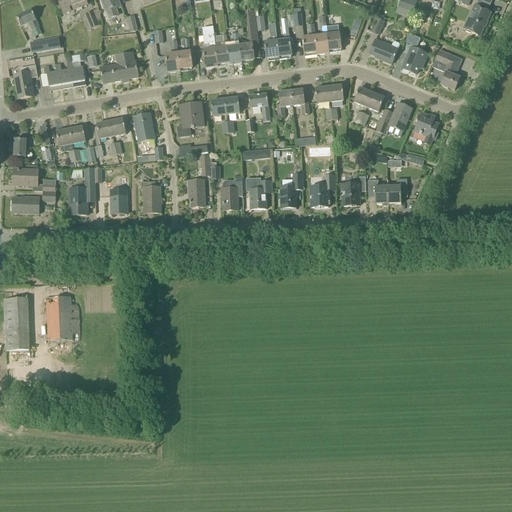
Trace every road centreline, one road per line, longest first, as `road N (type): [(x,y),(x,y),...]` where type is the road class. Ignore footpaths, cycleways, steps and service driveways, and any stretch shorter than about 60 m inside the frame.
road 1 (residential): [(0,238),(404,224),(418,218),(466,116)]
road 2 (tertiary): [(0,264),(511,248)]
road 3 (residential): [(466,116),(348,71),(0,125)]
